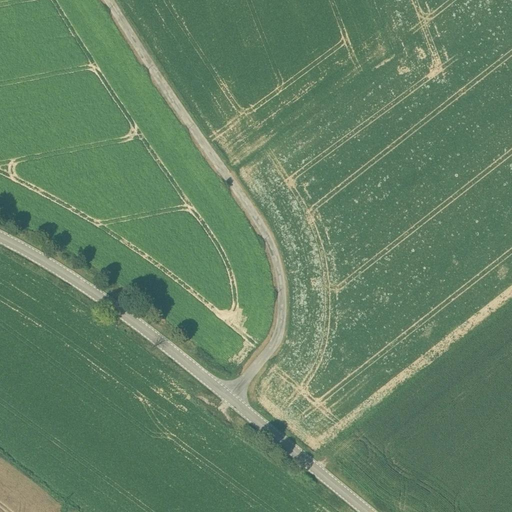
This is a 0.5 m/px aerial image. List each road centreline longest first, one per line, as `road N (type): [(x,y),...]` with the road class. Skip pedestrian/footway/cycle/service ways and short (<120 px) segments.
road 1 (unclassified): [(228,397),(279,333),(279,274),(263,232),(108,0)]
road 2 (unclassified): [(0,238),(69,278),(228,397)]
road 3 (unclassified): [(228,397),(366,511)]
